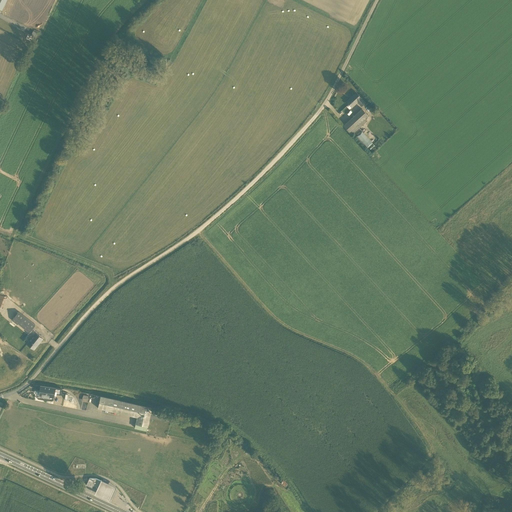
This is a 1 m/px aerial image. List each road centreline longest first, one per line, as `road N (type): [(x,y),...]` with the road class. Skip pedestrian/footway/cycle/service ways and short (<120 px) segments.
road 1 (track): [(71,334),(111,288),(239,198),(314,119)]
road 2 (track): [(383,383),(356,358),(277,321),(198,232)]
road 3 (unclassified): [(314,119),(378,0)]
road 4 (primary): [(120,511),(0,455)]
road 5 (unknown): [(129,424),(9,395)]
